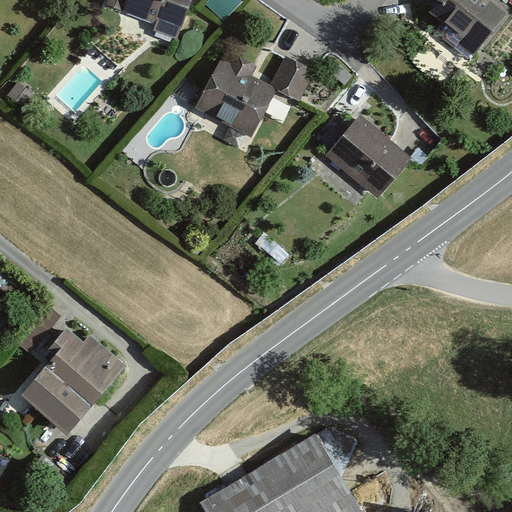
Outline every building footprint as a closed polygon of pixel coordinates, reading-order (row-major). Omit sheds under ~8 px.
[(189,0),(131,0),(128,12),(162,23),(159,33),(176,39),(189,0)] [(510,8),(498,0),(443,0),(440,5),(475,31),(468,40),(479,49),(510,8)] [(233,64),(224,60),(202,105),(254,131),(276,87),(250,74),(256,63),(237,54),(233,64)] [(313,70),(290,58),(278,82),(302,93),(313,70)] [(285,118),(290,104),(272,98),(267,111),(285,118)] [(410,155),(363,116),(334,151),(381,190),(410,155)] [(35,289),(5,265),(0,270),(0,283),(24,303),(35,289)] [(33,355),(67,324),(53,308),(18,339),(33,355)] [(87,343),(70,328),(56,345),(62,350),(39,378),(80,412),(123,359),(94,335),(87,343)] [(359,511),(316,438),(209,501),(215,511),(359,511)]
